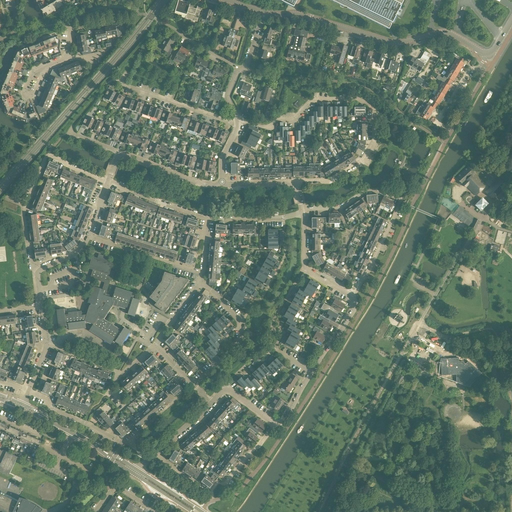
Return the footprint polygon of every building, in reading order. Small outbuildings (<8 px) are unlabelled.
[(45,4),(43,0),(35,1),(41,11),(49,5),(48,2),(45,4)] [(61,0),(57,0),(49,5),(41,11),(43,14),(45,13),(47,16),(65,5),(61,0)] [(189,7),(190,3),(179,0),(178,0),(175,11),(186,15),(187,15),(189,7)] [(279,0),(294,7),(297,0),(331,0),(334,1),(389,29),(391,24),(392,22),(403,0),(279,0)] [(196,9),(189,7),(187,15),(186,15),(185,18),(197,22),(200,10),(202,11),(203,5),(198,3),(196,9)] [(215,17),(214,17),(212,16),(213,11),(207,9),(206,13),(204,12),(202,19),(209,21),(208,22),(209,25),(212,26),(215,17)] [(271,28),(267,27),(263,37),(265,38),(263,43),(270,45),(272,39),(270,39),(273,30),(276,31),(277,27),(272,25),(271,28)] [(116,26),(110,27),(112,35),(117,34),(118,37),(121,37),(121,36),(122,36),(120,27),(119,26),(116,27),(116,26)] [(227,47),(233,30),(230,28),(228,34),(227,37),(224,36),(221,45),(227,47)] [(236,31),(233,30),(227,47),(233,49),(234,46),(237,47),(239,41),(236,40),(233,39),(234,36),(235,36),(236,31)] [(294,36),(296,36),(294,44),(295,44),(294,46),(292,46),(290,47),(289,50),(289,49),(287,58),(297,61),(298,57),(299,52),(300,52),(301,47),(298,46),(300,37),(301,31),(295,30),(294,36)] [(301,31),(300,37),(298,46),(301,47),(300,52),(299,52),(298,57),(297,61),(303,62),(303,61),(309,63),(311,55),(303,53),(308,32),(301,30),(301,31)] [(87,31),(78,33),(79,36),(76,36),(78,42),(86,40),(86,38),(88,38),(87,31)] [(51,37),(49,38),(53,48),(57,46),(58,47),(54,37),(51,39),(51,37)] [(53,48),(49,38),(46,39),(47,40),(44,41),(48,50),(53,48)] [(169,56),(173,50),(169,48),(173,42),(166,38),(160,48),(166,52),(165,54),(169,56)] [(48,50),(44,41),(41,43),(40,41),(38,42),(42,52),(48,50)] [(42,52),(38,42),(36,43),(37,44),(34,45),(38,54),(42,52)] [(34,45),(34,44),(31,45),(32,46),(29,47),(32,57),(33,57),(33,56),(38,54),(34,45)] [(342,64),(347,46),(340,44),(339,48),(332,46),(330,53),(337,55),(334,62),(342,64)] [(260,49),(257,57),(266,59),(268,51),(271,52),(272,48),(264,45),(262,50),(260,49)] [(87,46),(79,47),(80,53),(82,52),(83,55),(91,53),(90,48),(88,49),(87,46)] [(190,51),(181,46),(173,60),(178,63),(180,61),(183,63),(190,51)] [(354,57),(352,63),(358,65),(361,58),(358,57),(360,49),(353,46),(350,56),(354,57)] [(18,50),(17,51),(23,57),(27,56),(28,58),(31,57),(27,47),(18,50)] [(371,69),(374,59),(371,58),(373,52),(365,50),(362,61),(367,62),(366,67),(371,69)] [(21,61),(23,57),(17,51),(12,61),(22,65),(23,62),(21,61)] [(382,65),(380,69),(383,70),(386,62),(383,61),(384,56),(378,54),(375,63),(382,65)] [(420,59),(426,63),(429,58),(423,54),(424,54),(421,59),(420,59)] [(453,63),(454,64),(461,68),(462,66),(463,67),(465,64),(464,64),(464,63),(463,63),(465,60),(457,56),(453,63)] [(418,71),(419,72),(424,63),(423,63),(423,64),(413,58),(414,57),(413,57),(408,65),(409,65),(419,71),(418,71)] [(202,60),(198,58),(195,67),(204,70),(200,79),(205,81),(209,69),(206,68),(208,63),(202,61),(202,60)] [(399,63),(395,62),(389,60),(387,69),(396,72),(399,63)] [(20,69),(22,65),(12,61),(10,66),(20,70),(20,69)] [(78,61),(73,63),(77,72),(79,70),(80,73),(85,71),(82,63),(79,64),(78,61)] [(77,72),(73,63),(68,66),(71,74),(77,72)] [(461,68),(454,64),(451,68),(459,72),(460,71),(462,69),(461,68)] [(20,70),(10,66),(8,72),(17,76),(19,72),(21,72),(22,70),(20,69),(20,70)] [(71,74),(68,66),(63,67),(67,76),(71,74)] [(67,76),(63,67),(58,69),(58,68),(52,70),(63,81),(65,80),(63,77),(67,76)] [(457,74),(459,72),(451,68),(450,67),(447,71),(456,77),(457,77),(458,75),(457,74)] [(222,78),(224,71),(215,68),(214,71),(210,70),(208,77),(206,80),(211,82),(212,78),(211,78),(213,75),(222,78)] [(63,81),(52,70),(50,75),(51,76),(49,81),(57,84),(59,81),(62,83),(63,81)] [(455,79),(456,77),(447,71),(446,73),(447,74),(446,76),(446,77),(448,78),(446,80),(451,83),(452,81),(453,81),(454,82),(456,79),(455,79)] [(15,80),(17,76),(8,72),(5,77),(15,81),(15,80)] [(446,80),(442,78),(437,75),(435,78),(441,81),(443,82),(444,83),(446,80)] [(15,81),(5,77),(3,83),(13,87),(14,83),(16,84),(17,81),(15,80),(15,81)] [(414,82),(415,82),(420,85),(424,80),(418,77),(414,82)] [(449,86),(451,83),(446,80),(444,83),(443,82),(440,87),(447,91),(448,91),(449,89),(450,87),(449,86)] [(55,89),(57,84),(49,81),(47,86),(55,89)] [(252,86),(244,82),(242,89),(240,93),(240,94),(241,95),(250,98),(253,93),(250,91),(252,86)] [(11,90),(13,87),(3,83),(0,90),(0,92),(8,93),(9,89),(11,90)] [(55,89),(47,86),(45,91),(53,94),(55,89)] [(112,102),(116,93),(111,90),(113,88),(110,86),(103,99),(106,101),(107,99),(112,102)] [(194,92),(190,91),(187,100),(194,102),(196,97),(199,98),(202,87),(198,86),(197,89),(195,88),(194,92)] [(258,91),(255,102),(260,104),(261,100),(269,102),(273,90),(265,87),(264,91),(263,91),(262,91),(261,92),(258,91)] [(447,91),(440,87),(437,91),(444,96),(445,96),(448,92),(447,91)] [(216,89),(212,88),(212,89),(212,91),(211,94),(208,92),(205,101),(209,102),(207,108),(214,110),(216,105),(217,105),(219,100),(221,100),(222,97),(218,96),(219,93),(215,92),(216,89)] [(444,96),(437,91),(435,90),(432,94),(434,96),(442,100),(444,98),(443,97),(444,96)] [(0,95),(3,103),(12,99),(11,96),(9,97),(8,93),(0,92),(0,95)] [(121,96),(116,93),(112,102),(117,104),(116,106),(119,108),(126,95),(123,93),(121,96)] [(406,102),(410,96),(405,93),(401,99),(406,102)] [(49,104),(51,99),(43,95),(41,100),(49,104)] [(132,110),(135,101),(130,99),(130,96),(127,95),(122,109),(126,110),(126,109),(132,110)] [(441,100),(442,100),(434,96),(432,100),(430,99),(429,102),(436,107),(438,104),(439,105),(440,103),(441,103),(442,101),(441,100)] [(7,113),(13,107),(12,103),(14,102),(12,99),(3,103),(7,113)] [(47,109),(49,104),(41,100),(39,105),(38,105),(36,106),(39,114),(45,112),(46,109),(47,109)] [(140,103),(135,101),(132,110),(137,112),(137,114),(140,115),(144,101),(141,100),(140,103)] [(150,117),(154,107),(148,106),(149,103),(146,102),(142,114),(150,117)] [(435,109),(436,107),(429,102),(427,104),(424,109),(431,113),(432,113),(433,111),(434,109),(435,109)] [(243,112),(244,112),(247,114),(251,104),(246,103),(243,112)] [(359,116),(359,121),(365,121),(365,107),(362,107),(362,104),(357,104),(357,107),(354,107),(354,111),(351,111),(351,116),(359,116)] [(16,117),(21,108),(18,106),(17,108),(13,107),(7,113),(16,117)] [(424,109),(420,106),(415,113),(426,120),(428,117),(428,118),(431,113),(424,109)] [(159,109),(154,107),(150,117),(159,120),(163,108),(160,107),(159,109)] [(26,123),(26,112),(23,111),(24,109),(21,108),(16,117),(26,121),(26,123)] [(27,112),(26,112),(26,123),(27,123),(27,121),(37,117),(33,108),(30,109),(31,111),(27,112)] [(169,125),(172,114),(167,112),(168,109),(165,108),(160,120),(169,123),(169,125)] [(177,128),(181,117),(180,118),(175,117),(176,115),(172,114),(169,125),(177,128)] [(91,128),(95,119),(87,116),(81,127),(84,129),(86,126),(91,128)] [(187,119),(181,117),(177,128),(178,126),(183,128),(183,130),(186,131),(191,117),(188,116),(187,119)] [(196,136),(197,133),(200,123),(194,121),(195,119),(192,118),(187,133),(196,136)] [(100,122),(95,119),(91,128),(96,131),(95,133),(98,135),(104,121),(101,120),(100,122)] [(109,137),(113,128),(111,127),(110,124),(106,121),(99,135),(103,137),(104,134),(109,137)] [(365,121),(359,121),(357,121),(357,124),(356,124),(356,129),(366,129),(366,124),(365,124),(365,121)] [(285,137),(284,127),(283,127),(283,122),(280,122),(280,132),(275,132),(275,141),(280,140),(280,137),(284,137),(285,137)] [(205,125),(200,123),(197,133),(202,135),(201,136),(205,137),(209,124),(206,123),(205,125)] [(215,140),(219,130),(214,128),(215,126),(211,124),(206,138),(209,139),(210,137),(215,140)] [(113,128),(109,137),(114,139),(113,142),(116,143),(122,130),(120,129),(120,127),(114,125),(113,128)] [(251,133),(250,135),(259,139),(261,134),(257,132),(259,130),(249,125),(247,131),(251,133)] [(132,135),(126,133),(127,132),(124,130),(119,144),(122,145),(123,143),(129,145),(129,143),(132,135)] [(224,133),(219,130),(215,140),(220,142),(220,144),(223,145),(228,131),(225,130),(224,133)] [(140,138),(141,138),(141,136),(132,133),(132,135),(129,143),(135,145),(134,146),(137,148),(140,138)] [(259,139),(250,135),(248,139),(257,143),(259,139)] [(146,140),(141,138),(140,138),(137,148),(143,149),(142,152),(145,153),(150,139),(146,138),(146,140)] [(257,143),(248,139),(246,143),(245,142),(246,140),(243,139),(240,144),(250,149),(252,146),(255,148),(257,143)] [(365,144),(365,140),(358,140),(358,142),(355,147),(363,151),(365,146),(364,146),(365,144)] [(157,153),(160,145),(151,142),(147,154),(150,155),(151,153),(156,155),(157,153)] [(169,149),(169,147),(161,144),(160,145),(157,153),(162,155),(162,157),(165,158),(169,149)] [(238,145),(236,150),(245,154),(247,149),(238,145)] [(360,156),(363,151),(355,147),(352,152),(351,153),(350,152),(354,160),(358,157),(359,156),(360,156)] [(172,150),(169,149),(165,158),(170,160),(169,163),(172,164),(178,151),(175,149),(172,150)] [(245,154),(236,150),(234,155),(243,159),(245,154)] [(185,165),(188,156),(184,155),(180,151),(179,151),(175,165),(178,166),(179,164),(185,165)] [(355,160),(354,160),(350,152),(345,155),(350,163),(355,160)] [(350,163),(345,155),(341,158),(346,166),(350,163)] [(193,157),(188,156),(185,165),(190,167),(189,170),(192,171),(197,157),(193,156),(193,157)] [(205,170),(207,160),(201,159),(201,158),(198,157),(195,171),(199,172),(199,169),(205,170)] [(346,166),(341,158),(336,160),(341,169),(346,166)] [(49,161),(44,174),(49,176),(51,171),(59,175),(61,171),(58,169),(60,165),(57,164),(58,161),(53,159),(52,162),(49,161)] [(244,174),(244,168),(239,168),(239,159),(235,160),(235,163),(231,163),(231,166),(228,166),(228,171),(231,171),(231,174),(240,174),(240,175),(242,175),(242,174),(244,174)] [(216,162),(207,160),(205,170),(210,171),(210,174),(213,175),(216,162)] [(341,169),(336,160),(331,163),(336,171),(336,172),(341,169)] [(336,171),(331,163),(330,161),(326,164),(327,166),(331,173),(336,171)] [(331,173),(327,166),(326,164),(321,166),(321,167),(320,167),(320,175),(320,176),(324,176),(326,175),(326,176),(331,173)] [(253,177),(253,169),(253,166),(248,166),(244,166),(244,168),(244,174),(248,174),(248,177),(253,177)] [(481,191),(486,185),(474,173),(468,166),(456,178),(465,187),(466,186),(476,196),(481,191)] [(65,179),(69,171),(63,169),(60,177),(65,179)] [(70,181),(73,173),(69,171),(65,179),(70,181)] [(75,183),(78,175),(73,173),(70,181),(75,183)] [(48,179),(49,176),(44,174),(43,177),(44,177),(42,182),(52,186),(54,181),(48,179)] [(79,185),(83,177),(78,175),(75,183),(79,185)] [(84,187),(88,178),(83,176),(83,177),(79,185),(84,187)] [(485,192),(493,200),(509,184),(501,176),(485,192)] [(93,180),(88,178),(84,187),(90,189),(91,186),(94,187),(97,180),(93,179),(93,180)] [(50,191),(52,186),(42,182),(40,187),(50,191)] [(48,196),(50,191),(40,187),(38,192),(48,196)] [(45,201),(48,196),(38,192),(36,197),(45,201)] [(110,195),(107,194),(106,198),(108,199),(107,202),(108,203),(111,204),(110,207),(114,208),(117,200),(123,203),(125,197),(111,192),(110,195)] [(130,206),(134,196),(129,194),(127,198),(125,197),(123,203),(130,206)] [(380,202),(383,197),(379,195),(377,195),(377,194),(372,195),(372,203),(378,203),(377,201),(380,202)] [(372,203),(372,195),(366,195),(366,196),(364,196),(361,199),(364,203),(367,201),(367,204),(372,203)] [(135,208),(139,200),(139,198),(134,196),(130,206),(135,208)] [(384,207),(388,198),(383,196),(383,197),(380,202),(377,201),(378,203),(378,204),(384,207)] [(43,206),(45,201),(36,197),(33,202),(43,206)] [(482,211),(489,203),(483,197),(475,204),(482,211)] [(393,200),(388,198),(384,207),(389,209),(390,208),(392,210),(395,204),(392,202),(393,200)] [(367,205),(367,204),(367,201),(364,203),(361,199),(356,202),(362,210),(367,207),(366,206),(367,205)] [(140,210),(143,201),(139,200),(135,208),(140,210)] [(145,211),(148,203),(143,201),(140,210),(143,211),(145,211)] [(41,212),(43,206),(33,202),(31,207),(30,207),(29,210),(36,213),(37,210),(41,212)] [(362,210),(356,202),(352,205),(358,213),(362,210)] [(93,209),(84,205),(82,211),(91,214),(93,209)] [(358,213),(352,205),(347,208),(353,216),(358,213)] [(473,220),(458,206),(450,214),(465,228),(473,220)] [(353,216),(347,208),(343,211),(349,219),(353,216)] [(106,211),(105,216),(113,218),(116,210),(110,209),(109,212),(106,211)] [(91,214),(82,211),(79,216),(89,219),(91,214)] [(176,222),(179,214),(179,213),(174,211),(173,212),(171,221),(176,222)] [(334,223),(334,213),(328,213),(328,218),(325,218),(325,223),(334,223)] [(340,213),(334,213),(334,223),(339,223),(339,226),(344,226),(342,220),(340,220),(340,213)] [(89,219),(79,216),(77,221),(86,224),(89,219)] [(190,227),(188,233),(194,235),(198,221),(195,220),(196,217),(191,216),(190,219),(188,218),(186,222),(183,221),(182,225),(190,227)] [(378,217),(375,223),(384,227),(387,221),(378,217)] [(320,223),(325,223),(325,218),(312,218),(311,221),(308,221),(308,226),(312,226),(312,229),(316,229),(316,232),(320,232),(320,223)] [(86,224),(77,221),(75,226),(83,229),(84,230),(86,224)] [(216,224),(215,238),(221,238),(221,233),(229,234),(230,230),(227,230),(227,225),(224,225),(224,222),(219,221),(219,224),(216,224)] [(98,236),(112,240),(113,235),(109,233),(111,225),(107,223),(106,226),(102,225),(101,228),(98,227),(97,232),(99,233),(98,236)] [(382,231),(384,227),(375,223),(373,227),(382,231)] [(255,224),(249,224),(249,234),(255,234),(255,233),(258,233),(258,226),(255,226),(255,224)] [(83,229),(75,226),(73,231),(81,234),(83,229)] [(382,231),(373,227),(371,232),(379,236),(381,231),(382,232),(382,231)] [(377,241),(379,236),(371,232),(369,237),(377,241)] [(119,244),(122,234),(117,233),(116,235),(113,235),(112,240),(114,241),(114,242),(119,244)] [(193,237),(194,235),(188,233),(186,241),(195,244),(197,238),(193,237)] [(125,244),(128,236),(122,234),(119,244),(125,245),(125,244)] [(40,241),(39,235),(29,237),(30,242),(33,242),(33,244),(39,243),(39,241),(40,241)] [(79,239),(79,238),(71,235),(71,237),(71,238),(67,241),(73,248),(77,245),(76,244),(78,242),(79,239)] [(374,246),(377,241),(369,237),(366,242),(374,246)] [(220,247),(221,238),(215,238),(214,241),(210,240),(210,246),(220,247)] [(475,238),(472,243),(477,246),(480,241),(475,238)] [(73,248),(67,241),(63,244),(62,243),(61,244),(62,252),(66,252),(67,250),(68,251),(73,248)] [(194,249),(195,244),(186,241),(184,246),(194,249)] [(372,251),(374,246),(366,242),(363,241),(362,245),(363,245),(362,246),(364,247),(372,251)] [(40,249),(39,243),(33,244),(35,259),(38,258),(39,261),(44,261),(43,258),(46,257),(46,253),(49,252),(48,248),(40,249)] [(320,252),(320,244),(312,244),(312,250),(317,250),(317,254),(319,252),(319,253),(320,252)] [(369,256),(372,251),(364,247),(362,252),(369,256)] [(169,259),(172,250),(166,248),(164,257),(163,258),(169,259)] [(184,257),(178,255),(177,261),(190,265),(191,262),(194,263),(196,258),(193,257),(194,254),(190,253),(191,250),(187,249),(184,257)] [(177,261),(178,255),(176,255),(177,252),(172,250),(169,259),(174,261),(174,260),(177,261)] [(322,257),(319,253),(319,252),(317,254),(317,250),(312,250),(312,254),(312,256),(311,257),(314,261),(322,257)] [(271,251),(266,259),(274,264),(277,260),(273,257),(275,253),(271,251)] [(367,260),(369,256),(362,252),(359,257),(367,260)] [(109,257),(99,254),(97,258),(92,256),(88,268),(93,270),(90,278),(104,283),(102,289),(93,286),(88,302),(90,303),(87,312),(82,313),(81,311),(71,312),(67,313),(66,308),(57,310),(59,327),(66,326),(67,330),(86,328),(85,323),(92,326),(89,330),(112,345),(115,341),(121,345),(130,331),(122,326),(120,329),(104,319),(113,305),(127,309),(125,313),(134,316),(140,300),(133,298),(134,296),(131,295),(132,292),(116,287),(113,297),(105,295),(110,280),(112,281),(115,272),(110,270),(113,263),(108,261),(109,257)] [(324,262),(322,257),(314,261),(317,266),(318,265),(319,267),(323,269),(325,265),(322,263),(324,262)] [(368,261),(367,260),(359,257),(357,262),(366,266),(368,261)] [(272,268),(274,264),(266,259),(264,263),(272,268)] [(327,272),(332,265),(325,261),(324,262),(322,263),(325,265),(323,269),(327,272)] [(363,271),(366,266),(357,262),(354,267),(356,268),(355,271),(361,273),(362,271),(363,271)] [(272,268),(264,263),(261,267),(270,272),(272,268)] [(332,275),(336,267),(332,265),(327,272),(332,275)] [(270,272),(261,267),(259,272),(267,276),(270,272)] [(337,277),(341,270),(336,267),(332,275),(337,277)] [(342,267),(341,270),(337,277),(341,280),(342,279),(345,281),(348,275),(345,274),(347,270),(342,267)] [(161,281),(161,282),(156,288),(154,286),(148,294),(154,306),(154,305),(164,312),(189,280),(180,277),(179,278),(175,277),(175,275),(164,272),(162,280),(162,281),(161,281)] [(267,276),(259,272),(257,275),(265,280),(267,276)] [(217,274),(208,273),(208,278),(209,279),(209,282),(215,282),(216,283),(217,279),(220,280),(220,274),(217,274)] [(265,280),(257,275),(254,280),(263,285),(265,280)] [(247,277),(244,282),(247,283),(255,288),(258,283),(247,277)] [(305,279),(303,282),(306,283),(308,284),(316,289),(319,284),(310,279),(309,282),(308,281),(305,279)] [(247,283),(244,282),(242,286),(244,287),(253,292),(255,288),(247,283)] [(316,289),(308,284),(305,288),(314,293),(316,289)] [(253,292),(244,287),(242,291),(246,294),(247,295),(250,296),(253,292)] [(305,288),(303,292),(307,294),(312,297),(314,293),(305,288)] [(242,291),(238,289),(235,293),(244,298),(246,294),(242,291)] [(299,289),(297,293),(305,298),(307,294),(303,292),(302,291),(299,289)] [(197,298),(204,303),(207,298),(206,298),(208,295),(203,292),(202,294),(200,293),(197,298)] [(244,298),(235,293),(233,297),(241,302),(244,298)] [(305,298),(297,293),(294,298),(303,303),(305,298)] [(340,299),(334,295),(332,298),(335,299),(331,306),(341,312),(345,305),(339,302),(340,299)] [(241,302),(233,297),(231,301),(239,306),(241,302)] [(201,307),(204,303),(197,298),(194,302),(201,307)] [(303,303),(294,298),(292,302),(300,307),(303,303)] [(194,302),(193,301),(190,306),(197,311),(201,307),(194,302)] [(291,303),(289,307),(297,312),(300,314),(302,310),(291,303)] [(325,317),(334,322),(338,315),(328,310),(330,307),(324,303),(321,309),(327,312),(325,317)] [(197,311),(190,306),(186,310),(194,316),(197,311)] [(297,312),(289,307),(286,312),(295,317),(297,312)] [(194,316),(186,310),(183,314),(191,320),(194,316)] [(286,312),(284,316),(287,317),(286,318),(288,319),(288,318),(292,321),(292,320),(295,317),(286,312)] [(187,324),(191,320),(183,314),(180,319),(181,319),(187,324)] [(397,314),(394,319),(399,322),(402,317),(397,314)] [(16,315),(10,316),(11,324),(20,323),(19,317),(16,318),(16,315)] [(223,315),(220,319),(226,326),(230,322),(223,315)] [(320,326),(329,332),(332,325),(326,321),(327,319),(320,315),(318,319),(323,321),(320,326)] [(33,316),(22,317),(23,323),(25,323),(26,331),(30,330),(30,327),(34,327),(34,324),(37,323),(36,318),(33,319),(33,316)] [(288,319),(286,322),(288,324),(290,325),(294,327),(297,323),(292,320),(292,321),(288,318),(288,319)] [(181,319),(177,323),(184,329),(186,330),(189,327),(188,326),(189,325),(187,324),(181,319)] [(226,326),(220,319),(216,322),(222,329),(226,326)] [(222,329),(216,322),(212,325),(219,332),(222,329)] [(184,329),(177,323),(174,328),(181,333),(184,329)] [(294,327),(290,325),(288,329),(290,331),(291,332),(292,331),(296,334),(299,335),(301,331),(294,327)] [(207,329),(211,333),(218,340),(220,338),(217,335),(218,334),(211,326),(207,329)] [(322,343),(326,337),(319,333),(321,330),(315,327),(313,331),(316,333),(313,338),(322,343)] [(299,335),(296,334),(292,331),(291,332),(289,335),(298,340),(300,336),(299,335)] [(211,333),(207,336),(210,339),(211,339),(217,347),(220,345),(217,341),(218,340),(211,333)] [(165,342),(174,351),(178,347),(175,344),(181,338),(178,335),(176,337),(173,334),(170,336),(168,334),(165,337),(167,339),(165,342)] [(298,340),(289,335),(288,338),(287,337),(286,339),(287,340),(298,346),(300,342),(298,340)] [(36,343),(35,337),(27,338),(27,344),(27,345),(34,348),(35,345),(35,343),(36,343)] [(211,339),(210,339),(207,342),(210,346),(217,353),(219,351),(216,348),(217,347),(211,339)] [(298,346),(287,340),(286,339),(284,341),(286,341),(284,344),(293,349),(295,350),(298,346)] [(210,346),(205,351),(215,362),(219,358),(216,354),(217,353),(210,346)] [(179,360),(185,353),(178,347),(174,351),(177,353),(174,355),(179,360)] [(34,353),(33,353),(25,350),(23,355),(31,358),(32,359),(34,353)] [(71,357),(58,352),(57,355),(54,353),(53,358),(55,359),(54,362),(55,362),(58,364),(57,366),(57,367),(61,368),(64,360),(69,362),(71,357)] [(183,364),(189,357),(185,353),(179,360),(182,363),(183,364)] [(154,365),(157,369),(162,365),(153,355),(151,357),(149,354),(145,358),(147,360),(145,362),(147,365),(145,367),(148,371),(154,365)] [(31,358),(23,355),(21,360),(29,363),(31,358)] [(75,371),(79,361),(74,359),(74,358),(71,357),(69,362),(67,366),(70,367),(70,368),(75,371)] [(186,368),(192,361),(189,357),(183,364),(182,363),(181,364),(186,368)] [(276,358),(273,361),(279,368),(283,365),(276,358)] [(459,358),(442,359),(442,364),(441,364),(442,375),(458,374),(470,385),(482,373),(468,361),(465,364),(463,361),(459,361),(459,358)] [(29,363),(21,360),(19,365),(27,368),(29,363)] [(83,365),(84,362),(82,361),(81,362),(79,361),(75,371),(80,373),(83,365)] [(196,365),(192,361),(186,368),(189,372),(191,370),(193,372),(198,368),(196,366),(196,365)] [(279,368),(273,361),(269,364),(276,372),(279,368)] [(262,364),(259,367),(265,374),(267,376),(270,375),(269,374),(270,373),(269,371),(266,368),(266,367),(265,366),(264,367),(262,364)] [(276,372),(269,364),(266,367),(266,368),(269,371),(270,373),(272,375),(276,372)] [(88,367),(83,365),(80,373),(85,375),(88,367)] [(164,375),(171,369),(167,365),(164,367),(162,365),(157,369),(160,371),(161,371),(164,375)] [(15,374),(11,372),(8,378),(21,383),(22,380),(25,381),(27,377),(24,375),(25,373),(21,371),(22,368),(18,366),(15,374)] [(142,366),(138,370),(144,376),(147,373),(142,366)] [(52,367),(50,372),(59,376),(62,370),(52,367)] [(89,378),(90,377),(93,369),(88,367),(85,375),(84,377),(88,379),(88,378),(89,378)] [(265,374),(259,367),(255,370),(262,378),(265,375),(265,374)] [(8,378),(11,372),(2,369),(0,374),(0,378),(4,380),(5,377),(8,378)] [(98,371),(93,369),(90,377),(95,379),(98,371)] [(100,381),(103,371),(98,369),(98,371),(95,379),(100,381)] [(174,373),(171,369),(164,375),(168,379),(167,379),(169,382),(173,378),(171,376),(174,373)] [(144,376),(138,370),(134,373),(140,380),(144,376)] [(262,378),(255,370),(252,374),(258,381),(262,378)] [(109,374),(103,371),(100,381),(105,383),(105,382),(109,383),(111,377),(108,376),(109,374)] [(57,381),(59,376),(50,372),(48,377),(57,381)] [(140,380),(134,373),(130,376),(136,383),(140,380)] [(280,388),(284,391),(285,390),(290,392),(298,378),(292,374),(287,382),(285,381),(280,388)] [(248,385),(241,377),(239,379),(236,375),(232,379),(234,381),(237,385),(240,383),(244,388),(248,385)] [(254,386),(247,377),(246,379),(243,375),(241,377),(248,385),(251,389),(254,386)] [(136,383),(130,376),(129,376),(125,379),(131,387),(136,383)] [(250,376),(247,377),(254,386),(257,389),(261,386),(254,378),(253,379),(250,376)] [(182,388),(173,378),(169,382),(172,386),(166,391),(169,395),(171,392),(174,396),(176,394),(178,396),(182,393),(180,390),(182,388)] [(131,387),(125,379),(121,383),(127,391),(131,387)] [(42,392),(55,397),(57,392),(52,390),(56,382),(52,380),(50,383),(46,382),(45,384),(42,383),(41,388),(43,389),(42,392)] [(62,388),(59,387),(57,392),(55,397),(58,398),(56,403),(61,405),(65,396),(60,394),(62,388)] [(164,392),(160,396),(167,404),(171,400),(164,392)] [(66,407),(70,398),(65,396),(61,405),(66,407)] [(167,404),(160,396),(156,400),(162,406),(163,407),(167,404)] [(284,401),(276,396),(271,405),(269,404),(268,407),(273,411),(275,408),(278,410),(284,401)] [(71,409),(75,400),(70,398),(66,407),(71,409)] [(162,406),(156,400),(155,398),(154,399),(153,398),(150,401),(152,403),(158,410),(162,406)] [(229,399),(225,403),(232,410),(236,406),(235,405),(237,402),(232,398),(230,400),(229,399)] [(76,410),(79,402),(75,400),(71,409),(76,412),(76,410)] [(81,412),(85,404),(79,402),(76,410),(81,412)] [(158,410),(152,403),(148,407),(154,413),(158,410)] [(232,410),(225,403),(221,407),(228,414),(232,410)] [(90,406),(85,404),(81,412),(86,414),(90,406)] [(154,413),(148,407),(144,410),(151,418),(155,414),(154,413)] [(228,414),(221,407),(218,411),(225,418),(228,414)] [(100,409),(96,413),(96,414),(98,416),(96,418),(100,422),(107,415),(103,411),(103,412),(100,409)] [(151,418),(144,410),(140,414),(147,421),(151,418)] [(225,418),(218,411),(214,415),(221,421),(223,420),(225,418)] [(147,421),(140,414),(136,417),(143,425),(147,421)] [(111,420),(111,419),(107,415),(100,422),(103,426),(104,425),(111,420)] [(221,421),(214,415),(215,416),(211,420),(217,426),(220,428),(223,425),(222,424),(222,423),(221,422),(221,421)] [(113,417),(111,419),(111,420),(104,425),(107,429),(116,421),(113,417)] [(143,425),(136,417),(132,421),(129,418),(126,420),(129,423),(133,428),(136,426),(138,429),(143,425)] [(262,432),(267,426),(258,419),(255,422),(252,420),(248,426),(255,431),(256,428),(262,432)] [(133,428),(129,423),(126,426),(120,420),(117,423),(119,425),(116,428),(118,431),(115,433),(119,436),(121,434),(123,437),(133,428)] [(217,426),(211,420),(207,424),(214,430),(217,426)] [(4,439),(10,427),(6,424),(2,433),(4,435),(3,438),(4,439)] [(206,425),(201,429),(209,437),(213,434),(206,425)] [(11,437),(15,429),(10,427),(4,439),(6,440),(8,436),(11,437)] [(249,434),(246,438),(253,443),(258,438),(253,434),(254,432),(250,428),(246,432),(249,434)] [(14,442),(19,431),(15,429),(11,437),(13,439),(12,442),(13,443),(14,442)] [(209,437),(201,429),(198,432),(197,432),(203,439),(204,440),(205,439),(206,440),(209,437)] [(19,441),(23,432),(19,431),(14,442),(16,443),(18,444),(19,441)] [(197,432),(198,432),(197,431),(192,435),(199,442),(203,439),(197,432)] [(28,434),(23,432),(19,441),(18,444),(18,445),(20,446),(22,447),(28,434)] [(28,445),(32,436),(28,434),(22,447),(24,448),(25,444),(28,445)] [(199,442),(192,435),(188,438),(195,446),(199,442)] [(31,451),(36,438),(32,436),(28,445),(31,447),(29,450),(31,451)] [(232,444),(235,445),(243,452),(246,447),(244,446),(246,443),(238,436),(232,444)] [(41,441),(36,438),(31,451),(32,452),(34,448),(37,449),(41,441)] [(195,446),(188,438),(184,441),(191,449),(195,446)] [(191,449),(184,441),(180,445),(187,453),(191,449)] [(243,452),(235,445),(232,444),(229,448),(232,449),(239,455),(239,456),(243,452)] [(239,455),(232,449),(229,448),(226,452),(228,454),(235,459),(236,459),(239,455)] [(0,511),(0,509),(5,511),(38,511),(41,509),(39,507),(37,505),(34,504),(32,503),(29,501),(26,500),(22,499),(19,498),(18,500),(1,492),(0,493),(0,472),(8,476),(18,457),(3,450),(2,451),(0,449),(0,511)] [(169,459),(181,467),(184,462),(179,459),(184,452),(180,449),(179,452),(175,450),(173,452),(171,451),(168,455),(171,457),(169,459)] [(237,460),(236,459),(235,459),(228,454),(225,458),(233,464),(237,460)] [(233,464),(225,458),(222,462),(230,469),(233,464)] [(187,474),(192,465),(184,461),(184,462),(181,467),(183,468),(182,471),(187,474)] [(230,469),(222,462),(219,467),(226,473),(230,469)] [(192,475),(196,468),(192,465),(187,474),(191,477),(192,476),(192,475)] [(226,473),(219,467),(215,471),(212,469),(211,471),(213,473),(213,474),(218,477),(220,475),(223,477),(226,473)] [(201,471),(196,468),(192,475),(192,476),(196,478),(201,471)] [(210,488),(218,477),(213,474),(210,478),(203,472),(201,476),(203,478),(201,481),(203,483),(201,485),(205,489),(207,486),(210,488)] [(113,497),(109,502),(117,507),(119,504),(122,506),(123,503),(113,497)] [(117,507),(109,502),(106,507),(112,511),(117,511),(115,510),(117,507)] [(130,511),(135,505),(130,502),(125,510),(127,511),(130,511)]
